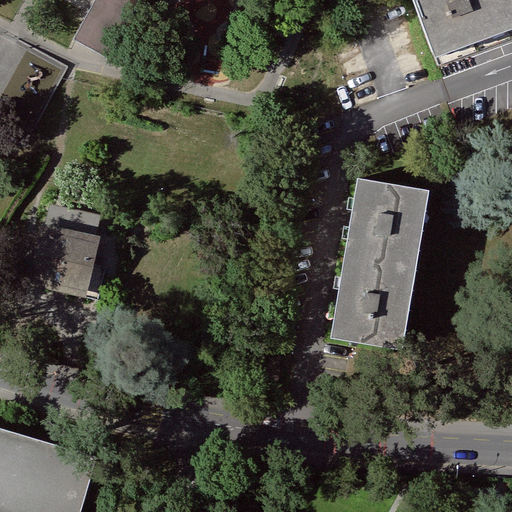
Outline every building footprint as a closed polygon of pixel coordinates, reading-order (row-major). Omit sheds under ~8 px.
[(104,55),(133,0),(90,0),(70,36),(104,55)] [(511,34),(499,0),(413,0),(437,64),(511,36),(511,34)] [(511,0),(499,0),(511,34),(511,0)] [(416,269),(429,188),(358,177),(344,257),(416,269)] [(100,217),(50,205),(31,289),(99,304),(107,270),(96,267),(103,238),(96,237),(100,217)] [(403,349),(416,269),(344,257),(331,337),(403,349)] [(282,355),(268,353),(265,387),(279,388),(282,355)] [(0,424),(0,511),(81,511),(99,454),(0,424)]
